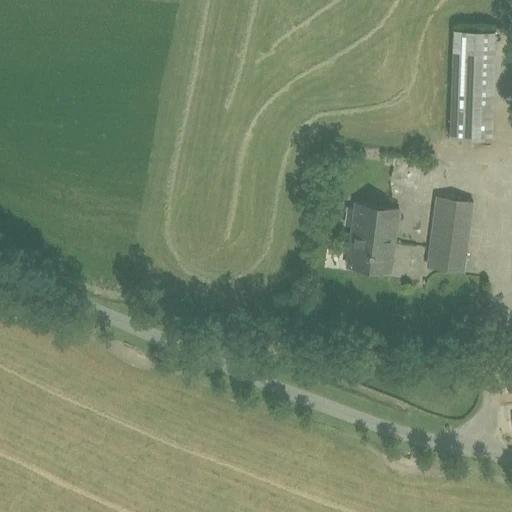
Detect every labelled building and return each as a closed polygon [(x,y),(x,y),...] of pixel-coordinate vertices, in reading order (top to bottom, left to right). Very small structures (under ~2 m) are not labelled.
[(454,35),(452,141),(494,142),(496,36),(454,35)] [(436,195),(426,266),(464,271),(474,200),(436,195)] [(351,234),(394,239),(399,207),(355,201),(351,234)] [(325,250),(342,248),(340,231),(323,234),(325,250)] [(390,270),(394,239),(351,234),(347,265),(390,270)] [(504,433),(511,432),(511,403),(503,404),(504,433)]
